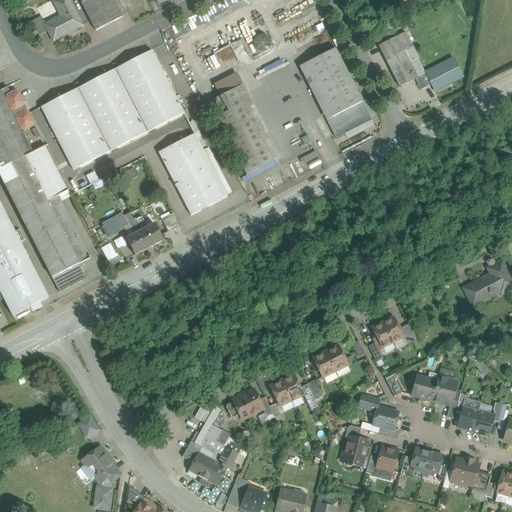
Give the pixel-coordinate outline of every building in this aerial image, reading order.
[(82,26),(68,0),(53,0),(60,14),(59,17),(45,24),(45,25),(48,31),(53,41),(82,26)] [(113,0),(79,0),(96,31),(122,17),(113,0)] [(41,17),(31,22),(38,36),(48,31),(45,25),(45,24),(41,17)] [(378,47),(397,37),(393,30),(375,40),(378,47)] [(255,33),(252,37),(251,41),(252,45),(254,49),(258,51),(262,51),(266,49),(269,46),(270,42),(270,38),(267,34),(263,32),(259,32),(255,33)] [(404,51),(411,65),(419,60),(405,33),(397,37),(378,47),(386,61),(404,51)] [(362,103),(335,49),(305,65),(332,117),(332,118),(362,103)] [(152,51),(41,108),(73,171),(184,114),(152,51)] [(400,87),(415,79),(418,78),(417,77),(411,65),(404,51),(386,61),(400,87)] [(453,59),(425,73),(431,85),(435,92),(463,77),(453,59)] [(332,117),(305,65),(300,67),(326,120),(332,117)] [(215,85),(221,96),(237,88),(243,99),(275,161),(282,158),(238,73),(215,85)] [(425,73),(417,77),(418,78),(415,79),(421,90),(431,85),(425,73)] [(14,91),(11,93),(7,87),(0,91),(0,109),(4,119),(23,109),(23,108),(24,104),(18,93),(14,91)] [(243,99),(237,88),(221,96),(208,103),(214,114),(216,118),(217,118),(247,176),(275,161),(243,99)] [(208,103),(203,106),(209,116),(214,114),(208,103)] [(362,103),(332,118),(332,117),(326,120),(336,139),(371,121),(362,103)] [(23,109),(4,119),(24,157),(33,153),(23,132),(33,127),(34,123),(28,112),(24,111),(23,109)] [(4,119),(0,120),(0,169),(24,157),(4,119)] [(195,135),(159,153),(191,216),(227,197),(195,135)] [(24,157),(0,169),(0,176),(52,278),(79,265),(91,259),(90,257),(89,257),(61,201),(58,196),(68,191),(45,146),(33,153),(24,157)] [(232,193),(213,157),(208,160),(226,196),(232,193)] [(94,173),(87,177),(91,184),(99,180),(94,173)] [(83,178),(76,181),(81,190),(88,187),(83,178)] [(71,196),(68,191),(58,196),(61,201),(71,196)] [(5,213),(0,203),(0,292),(3,298),(13,317),(31,307),(40,303),(48,298),(20,243),(25,241),(20,230),(15,233),(15,232),(5,213)] [(130,213),(111,223),(112,226),(126,219),(129,224),(135,221),(135,220),(134,220),(130,213)] [(174,214),(162,220),(168,233),(180,227),(174,214)] [(135,220),(135,221),(139,230),(147,226),(142,217),(135,220)] [(126,219),(112,226),(116,234),(130,227),(129,224),(126,219)] [(139,230),(135,221),(129,224),(130,227),(132,226),(133,228),(131,229),(133,233),(139,230)] [(111,223),(103,227),(109,238),(116,234),(112,226),(111,223)] [(147,226),(139,230),(148,247),(162,240),(153,223),(147,226)] [(133,233),(125,238),(134,255),(148,247),(139,230),(133,233)] [(111,244),(102,248),(106,258),(115,254),(111,244)] [(511,281),(502,261),(487,269),(491,276),(485,279),(484,278),(473,284),(481,299),(492,293),(504,290),(505,293),(511,289),(511,281)] [(79,265),(52,278),(59,293),(86,279),(79,265)] [(473,284),(464,289),(473,307),(482,302),(481,299),(473,284)] [(484,304),(505,293),(504,290),(492,293),(481,299),(482,302),(484,304)] [(394,318),(383,323),(393,343),(403,338),(399,330),(394,318)] [(393,343),(383,323),(372,329),(376,336),(374,337),(373,339),(375,344),(376,344),(380,352),(384,350),(383,348),(393,343)] [(409,325),(399,330),(403,338),(407,345),(417,340),(409,325)] [(397,350),(407,345),(403,338),(393,343),(397,350)] [(358,342),(352,345),(358,358),(364,355),(358,342)] [(383,358),(397,350),(393,343),(383,348),(384,350),(380,352),(383,358)] [(380,352),(376,344),(375,344),(368,347),(377,363),(384,360),(383,358),(380,352)] [(338,346),(325,352),(335,372),(348,366),(338,346)] [(325,352),(313,359),(323,378),(335,372),(325,352)] [(482,376),(488,373),(481,361),(475,364),(482,376)] [(348,366),(335,372),(338,378),(351,372),(348,366)] [(428,379),(417,376),(412,396),(431,402),(437,381),(436,381),(437,375),(429,373),(428,379)] [(293,375),(281,382),(291,401),(303,395),(303,394),(293,375)] [(402,394),(393,376),(386,380),(385,379),(394,397),(402,394)] [(437,381),(431,402),(450,407),(452,401),(457,382),(438,377),(437,381)] [(314,381),(307,385),(310,391),(314,400),(322,396),(314,381)] [(281,382),(270,387),(280,407),(291,401),(281,382)] [(245,393),(238,397),(238,398),(232,401),(233,403),(227,406),(226,409),(231,418),(233,419),(239,415),(242,421),(248,418),(248,419),(249,419),(256,415),(256,414),(263,410),(259,401),(254,390),(246,394),(246,393),(245,393)] [(314,400),(310,391),(303,394),(303,395),(311,411),(318,408),(314,400)] [(460,394),(458,403),(456,412),(461,413),(463,408),(464,405),(466,404),(468,396),(460,394)] [(379,401),(362,396),(358,408),(376,413),(377,407),(378,407),(379,401)] [(269,408),(264,398),(259,401),(263,410),(266,417),(273,414),(269,408)] [(452,401),(450,407),(446,418),(453,420),(456,412),(458,403),(452,401)] [(503,406),(495,404),(493,411),(494,413),(493,416),(494,416),(492,422),(498,423),(503,406)] [(275,405),(269,408),(273,414),(275,418),(280,415),(275,405)] [(205,424),(194,444),(191,442),(188,447),(196,452),(202,443),(205,436),(211,426),(220,410),(215,406),(211,413),(205,424)] [(378,407),(377,407),(376,413),(372,426),(379,428),(394,432),(399,413),(378,407)] [(195,418),(205,424),(211,413),(201,408),(195,418)] [(463,408),(461,413),(457,429),(473,433),(478,412),(463,408)] [(493,416),(478,412),(473,433),(488,437),(492,422),(494,416),(493,416)] [(90,418),(78,425),(86,437),(87,438),(98,431),(90,418)] [(505,420),(500,418),(497,430),(502,431),(505,420)] [(511,419),(511,421),(509,420),(503,441),(509,442),(510,441),(511,441),(511,419)] [(372,426),(362,423),(360,429),(361,429),(378,434),(379,428),(372,426)] [(222,431),(211,426),(205,436),(216,442),(222,431)] [(360,429),(351,427),(347,428),(345,438),(349,439),(357,441),(361,429),(360,429)] [(232,437),(222,431),(216,442),(226,448),(232,437)] [(357,441),(349,439),(345,454),(348,455),(345,463),(347,466),(350,467),(353,466),(354,465),(361,467),(362,461),(368,463),(370,456),(372,449),(367,448),(366,447),(367,443),(357,441)] [(220,459),(213,455),(215,450),(202,443),(196,452),(198,453),(193,464),(188,471),(217,487),(227,470),(227,469),(218,464),(220,459)] [(86,467),(88,467),(95,477),(97,479),(113,467),(113,466),(113,465),(105,455),(106,454),(105,453),(101,447),(84,459),(83,461),(83,463),(83,465),(85,466),(86,467)] [(196,452),(188,447),(182,458),(193,464),(198,453),(196,452)] [(238,455),(226,448),(220,459),(218,464),(227,469),(227,470),(229,471),(238,455)] [(398,453),(381,448),(379,458),(376,469),(377,469),(385,471),(385,470),(393,472),(394,469),(396,468),(397,463),(395,462),(398,453)] [(421,451),(415,449),(411,467),(415,468),(414,471),(423,473),(429,454),(422,453),(421,451)] [(435,456),(429,454),(423,473),(433,476),(434,473),(438,474),(442,456),(436,455),(435,456)] [(368,463),(365,474),(375,476),(377,469),(376,469),(379,458),(370,456),(368,463)] [(411,459),(405,457),(401,471),(407,472),(411,459)] [(444,482),(442,488),(443,488),(447,489),(448,490),(448,488),(450,482),(456,460),(450,459),(447,469),(444,482)] [(464,462),(456,460),(450,482),(464,486),(466,485),(473,487),(477,473),(479,466),(473,465),(472,463),(465,461),(464,462)] [(113,467),(97,479),(95,477),(95,479),(95,481),(97,482),(98,483),(100,484),(101,484),(102,483),(108,479),(111,484),(120,477),(113,467)] [(447,469),(442,467),(438,481),(444,482),(447,469)] [(511,482),(511,475),(502,472),(497,494),(495,502),(506,505),(508,497),(511,482)] [(491,477),(477,473),(473,487),(472,490),(486,494),(491,477)] [(237,478),(232,491),(239,494),(244,481),(237,478)] [(108,479),(102,483),(101,484),(100,487),(98,488),(97,489),(97,490),(96,491),(94,506),(95,507),(95,508),(96,509),(97,510),(110,511),(113,489),(111,489),(111,484),(108,479)] [(244,481),(239,494),(244,497),(247,490),(250,483),(244,481)] [(495,485),(489,483),(485,497),(491,499),(495,485)] [(145,499),(129,487),(126,502),(136,510),(142,502),(143,503),(145,499)] [(302,511),(306,496),(280,489),(275,511),(276,511),(276,510),(283,511),(302,511)] [(255,493),(247,490),(244,497),(240,507),(253,511),(259,511),(267,495),(256,491),(255,493)] [(484,502),(486,494),(472,490),(470,498),(484,502)] [(239,494),(232,491),(226,505),(239,510),(240,507),(244,497),(239,494)] [(338,500),(319,495),(317,503),(336,508),(338,500)] [(155,511),(158,509),(145,499),(143,503),(155,511)] [(155,511),(143,503),(142,502),(136,510),(134,511),(163,511),(158,508),(158,509),(155,511)] [(335,511),(336,508),(317,503),(314,511),(335,511)]
